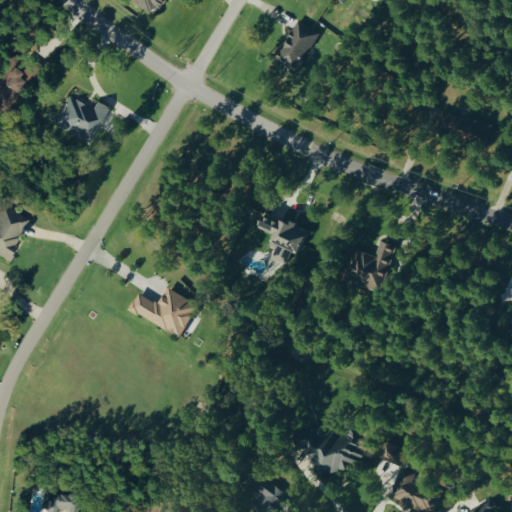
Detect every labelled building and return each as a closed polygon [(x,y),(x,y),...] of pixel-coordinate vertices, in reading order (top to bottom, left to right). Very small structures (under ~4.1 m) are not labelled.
[(318,32),(296,19),(273,58),(294,71),(318,32)] [(18,72),(30,79),(40,63),(27,56),(18,72)] [(0,66),(0,105),(22,76),(3,62),(0,66)] [(88,142),(108,108),(95,101),(90,109),(67,96),(53,122),(88,142)] [(472,140),(480,122),(433,103),(426,121),(472,140)] [(0,254),(6,258),(27,218),(0,203),(0,254)] [(285,263),(290,250),(297,252),(305,228),(261,214),(256,227),(271,233),(267,246),(273,248),(270,258),(285,263)] [(345,279),(381,288),(393,244),(379,240),(375,254),(353,248),(345,279)] [(178,336),(195,303),(165,286),(156,303),(136,292),(127,308),(178,336)] [(316,474),(331,471),(345,461),(349,461),(356,456),(354,449),(362,444),(360,437),(352,425),(345,427),(346,432),(336,439),(326,425),(310,429),(308,430),(296,433),(298,441),(305,451),(308,464),(313,463),(316,474)] [(403,449),(384,443),(379,459),(398,465),(403,449)] [(432,511),(439,492),(410,482),(413,472),(400,468),(390,498),(429,511),(432,511)] [(265,481),(245,511),(277,511),(288,495),(265,481)] [(79,511),(81,496),(51,494),(50,501),(46,501),(44,511),(79,511)] [(465,511),(498,511),(493,499),(465,511)]
